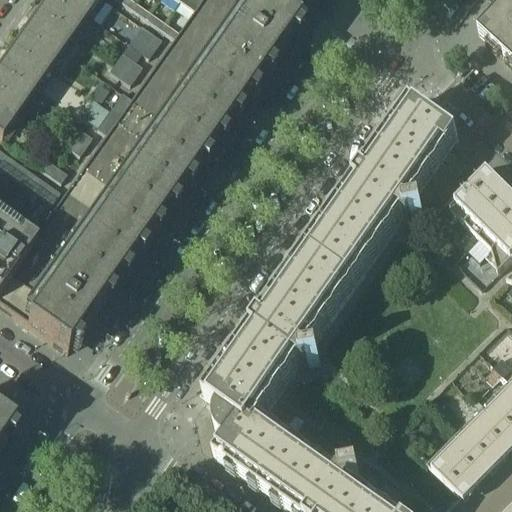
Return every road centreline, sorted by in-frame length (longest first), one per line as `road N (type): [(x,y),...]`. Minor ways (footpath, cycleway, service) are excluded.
road 1 (tertiary): [(131,445),(402,59)]
road 2 (tertiary): [(355,28),(85,412)]
road 3 (residential): [(402,59),(453,90),(511,145)]
road 4 (tertiary): [(85,412),(14,511)]
